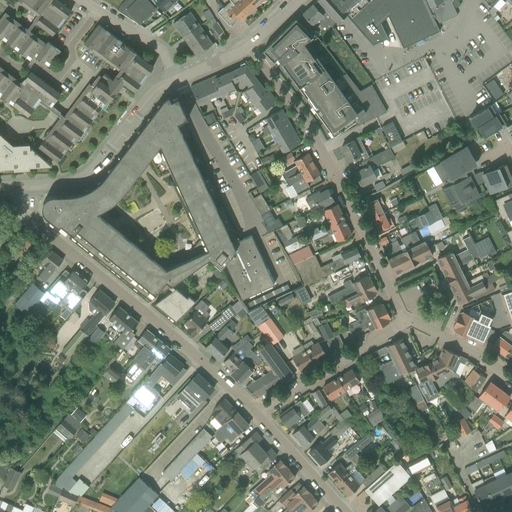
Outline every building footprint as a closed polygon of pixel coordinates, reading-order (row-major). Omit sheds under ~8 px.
[(36,23),(52,36),(58,28),(56,26),(63,17),(65,19),(71,11),(56,0),(17,0),(21,3),(23,0),(42,15),(36,23)] [(124,0),(123,2),(117,10),(138,24),(158,6),(164,12),(175,0),(124,0)] [(223,0),(227,4),(225,5),(237,19),(239,17),(241,19),(246,14),(233,0),(223,0)] [(233,0),(246,14),(254,7),(247,0),(233,0)] [(317,0),(325,9),(325,8),(336,21),(337,20),(338,21),(342,18),(346,15),(333,0),(317,0)] [(333,0),(346,15),(373,45),(387,38),(369,0),(381,0),(394,28),(400,40),(403,46),(440,29),(430,9),(426,0),(333,0)] [(426,0),(430,9),(433,12),(440,23),(448,19),(440,0),(426,0)] [(440,0),(448,19),(457,15),(454,8),(450,0),(440,0)] [(237,19),(225,5),(217,13),(229,26),(237,19)] [(313,5),(302,14),(309,21),(315,28),(320,25),(323,29),(325,27),(330,32),(334,37),(338,34),(337,32),(334,28),(333,26),(337,22),(325,8),(325,9),(320,13),(313,5)] [(492,8),(489,11),(493,16),(498,10),(493,6),(492,8)] [(214,18),(209,10),(203,14),(208,21),(210,20),(214,18)] [(199,26),(200,26),(190,12),(173,23),(183,37),(199,26)] [(302,93),(312,107),(314,106),(317,110),(316,111),(316,113),(318,111),(321,116),(320,117),(330,132),(332,130),(335,135),(333,136),(334,137),(355,122),(358,125),(370,119),(365,112),(357,118),(306,46),(314,40),(316,38),(317,37),(300,16),(284,31),(283,30),(268,45),(265,48),(263,51),(264,52),(274,62),(277,58),(278,58),(281,62),(281,63),(299,88),(301,87),(304,91),(302,93)] [(6,17),(0,24),(0,37),(2,38),(6,42),(14,47),(16,45),(20,48),(18,51),(26,57),(30,60),(34,55),(42,45),(6,17)] [(124,83),(135,91),(153,67),(134,53),(135,52),(98,24),(84,44),(92,49),(93,47),(122,69),(123,68),(125,69),(118,78),(116,76),(113,80),(104,74),(102,77),(99,75),(97,78),(99,80),(91,92),(88,90),(61,126),(59,124),(46,141),(44,140),(38,147),(57,162),(76,138),(78,139),(105,103),(107,105),(124,83)] [(213,45),(200,26),(199,26),(183,37),(196,56),(213,45)] [(44,46),(37,57),(44,62),(46,60),(51,63),(58,54),(60,51),(48,41),(44,46)] [(246,65),(228,73),(232,82),(234,81),(234,83),(241,79),(243,80),(252,73),(246,65)] [(0,166),(2,168),(14,168),(15,170),(29,169),(29,167),(41,166),(46,161),(32,148),(31,149),(27,149),(27,148),(13,149),(13,150),(9,151),(3,145),(5,143),(0,139),(0,90),(3,93),(1,96),(8,102),(10,99),(15,102),(13,105),(28,116),(40,101),(20,86),(0,71),(0,166)] [(31,72),(21,84),(41,99),(51,107),(61,95),(31,72)] [(216,76),(213,77),(222,96),(223,98),(229,95),(236,91),(236,90),(232,82),(228,73),(217,77),(216,76)] [(249,87),(243,92),(248,98),(246,100),(249,103),(250,105),(252,104),(267,93),(252,73),(243,80),(249,87)] [(386,112),(371,85),(360,91),(346,73),(343,76),(373,118),(386,112)] [(207,79),(202,82),(209,99),(215,96),(216,98),(218,98),(222,96),(213,77),(209,79),(207,79)] [(200,83),(190,87),(199,106),(205,103),(204,101),(207,99),(209,99),(202,82),(200,83)] [(267,93),(252,104),(256,109),(258,107),(262,112),(277,101),(269,91),(267,93)] [(238,239),(238,238),(238,237),(237,237),(236,237),(222,207),(217,209),(211,196),(216,193),(208,176),(203,179),(198,169),(196,166),(202,163),(198,154),(193,157),(184,139),(190,137),(183,121),(187,119),(178,98),(171,101),(169,96),(168,97),(164,100),(163,101),(165,104),(158,107),(143,127),(145,130),(139,133),(133,141),(134,144),(128,147),(123,154),(124,157),(118,160),(113,167),(115,170),(108,173),(103,179),(104,182),(98,185),(93,188),(80,194),(74,195),(69,196),(51,196),(49,197),(46,199),(44,201),(43,204),(42,207),(42,210),(43,213),(44,215),(46,218),(58,227),(61,226),(72,235),(71,236),(78,242),(79,240),(84,244),(89,248),(88,250),(94,255),(100,260),(101,258),(112,267),(110,268),(122,278),(124,277),(134,285),(133,286),(139,291),(145,296),(146,295),(151,298),(149,300),(150,301),(160,289),(163,292),(168,288),(171,285),(208,259),(220,269),(225,263),(242,300),(274,285),(251,235),(238,241),(237,239),(238,239)] [(476,127),(478,126),(496,115),(490,105),(485,108),(483,110),(470,117),(476,127)] [(282,109),(266,119),(269,124),(267,125),(270,131),(288,121),(282,109)] [(208,124),(216,120),(213,113),(205,117),(208,124)] [(496,115),(478,126),(485,136),(495,130),(505,124),(499,113),(496,115)] [(288,121),(270,131),(273,137),(275,136),(278,141),(295,131),(288,121)] [(392,122),(381,127),(389,142),(387,143),(390,148),(402,142),(402,141),(392,122)] [(295,131),(278,141),(281,146),(279,147),(283,153),(301,143),(295,131)] [(358,138),(341,147),(348,161),(345,162),(348,168),(368,158),(358,138)] [(254,148),(257,153),(264,149),(262,144),(254,148)] [(496,169),(494,166),(491,167),(474,175),(470,167),(476,164),(466,147),(441,162),(433,167),(443,183),(449,179),(450,180),(451,180),(453,183),(442,190),(451,207),(459,202),(463,208),(498,191),(497,190),(506,186),(511,183),(511,178),(506,164),(496,169)] [(390,148),(368,158),(348,168),(352,175),(355,174),(361,186),(370,182),(376,179),(373,171),(376,169),(375,167),(395,158),(390,148)] [(284,165),(294,159),(291,153),(281,158),(284,165)] [(285,180),(288,178),(314,164),(308,153),(294,161),(297,165),(285,172),(282,174),(285,179),(285,180)] [(267,156),(261,160),(264,166),(270,163),(267,156)] [(288,178),(285,180),(289,186),(291,185),(296,193),(309,187),(306,182),(320,175),(314,164),(288,178)] [(259,171),(250,176),(255,185),(260,192),(268,187),(264,180),(259,171)] [(325,206),(333,201),(327,190),(320,193),(319,192),(312,195),(312,196),(307,199),(309,204),(315,201),(319,208),(325,206)] [(251,192),(248,193),(261,215),(269,210),(270,210),(261,194),(254,198),(250,193),(251,192)] [(511,217),(511,192),(494,201),(502,220),(508,217),(509,219),(511,217)] [(372,218),(383,213),(380,206),(383,205),(380,198),(366,204),(372,218)] [(393,206),(398,204),(396,198),(390,201),(393,206)] [(435,203),(428,207),(429,211),(435,221),(435,222),(441,219),(442,218),(435,203)] [(323,224),(325,228),(325,229),(331,226),(344,220),(336,204),(327,208),(324,210),(329,221),(323,224)] [(269,210),(261,215),(267,225),(264,226),(268,233),(280,226),(282,225),(278,218),(275,220),(269,210)] [(429,211),(418,216),(423,227),(435,221),(429,211)] [(386,220),(383,213),(372,218),(379,232),(393,226),(389,218),(386,220)] [(397,219),(400,225),(408,221),(405,215),(397,219)] [(442,218),(441,219),(444,226),(450,224),(446,216),(442,218)] [(435,222),(427,226),(431,234),(445,227),(444,226),(441,219),(435,222)] [(325,229),(325,228),(319,231),(316,232),(310,235),(309,236),(298,241),(284,248),(288,253),(290,252),(328,235),(329,235),(334,233),(338,241),(342,240),(351,236),(344,220),(331,226),(325,229)] [(312,226),(307,229),(310,235),(316,232),(319,231),(317,227),(313,229),(312,226)] [(280,228),(274,231),(284,248),(298,241),(296,237),(292,239),(287,241),(280,228)] [(415,231),(410,234),(423,260),(432,255),(425,241),(421,243),(415,231)] [(423,260),(410,234),(401,238),(406,250),(414,265),(423,260)] [(446,254),(437,259),(442,268),(471,254),(476,251),(472,243),(469,236),(462,240),(467,249),(454,256),(452,251),(446,254)] [(25,259),(29,254),(36,247),(24,237),(3,263),(9,268),(20,255),(25,259)] [(386,237),(379,240),(381,245),(388,242),(386,237)] [(483,238),(472,243),(476,251),(479,256),(479,257),(489,252),(483,238)] [(396,241),(392,243),(405,269),(414,265),(406,250),(402,252),(397,240),(396,241)] [(442,241),(436,244),(439,251),(445,248),(442,241)] [(405,269),(392,243),(387,245),(392,257),(388,259),(395,274),(405,269)] [(308,246),(290,254),(295,264),(313,255),(308,246)] [(304,286),(333,272),(332,270),(352,261),(361,257),(356,246),(347,251),(341,254),(332,258),(333,261),(320,267),(315,255),(314,255),(313,255),(295,264),(294,264),(304,286)] [(41,261),(36,268),(41,272),(38,276),(45,281),(54,271),(57,268),(63,260),(51,250),(44,258),(41,261)] [(471,254),(442,268),(448,281),(463,274),(459,266),(473,259),(471,254)] [(348,266),(329,275),(333,284),(352,275),(348,266)] [(216,267),(211,270),(217,279),(222,275),(216,267)] [(62,298),(82,275),(74,269),(63,282),(58,278),(46,292),(54,299),(58,295),(62,298)] [(448,281),(454,292),(455,294),(490,277),(488,272),(482,275),(481,275),(467,282),(463,274),(448,281)] [(490,277),(455,294),(459,304),(474,297),(475,299),(495,290),(492,283),(498,280),(495,274),(490,277)] [(62,298),(59,302),(71,312),(80,302),(85,295),(81,291),(89,281),(82,275),(62,298)] [(345,288),(328,296),(331,303),(344,299),(374,284),(370,277),(367,279),(366,276),(352,283),(350,279),(343,283),(345,288)] [(222,279),(218,284),(223,289),(228,285),(222,279)] [(14,304),(26,314),(29,310),(44,293),(32,283),(14,304)] [(290,290),(287,284),(247,304),(250,310),(290,290)] [(377,291),(374,284),(344,299),(348,307),(363,300),(363,302),(376,295),(374,293),(377,291)] [(171,285),(168,288),(172,291),(154,304),(176,321),(196,302),(189,296),(187,298),(176,288),(175,289),(171,285)] [(304,286),(294,291),(298,297),(307,292),(304,286)] [(511,287),(509,288),(500,292),(506,309),(511,326),(511,287)] [(115,303),(99,290),(89,302),(90,312),(94,315),(90,320),(88,318),(80,328),(80,329),(62,351),(70,358),(97,327),(96,326),(115,303)] [(281,307),(294,299),(291,294),(278,301),(281,307)] [(196,311),(184,323),(189,328),(186,331),(193,337),(208,321),(205,319),(209,314),(206,312),(198,303),(193,308),(196,311)] [(387,312),(384,305),(381,306),(380,304),(371,308),(367,310),(368,310),(367,311),(365,308),(356,313),(359,320),(346,326),(349,331),(387,312)] [(208,325),(213,332),(236,313),(230,305),(220,313),(222,315),(208,325)] [(138,322),(119,306),(109,319),(123,331),(114,342),(123,349),(135,335),(131,331),(138,322)] [(314,309),(308,312),(311,317),(312,319),(316,317),(323,314),(320,307),(314,309)] [(243,308),(236,313),(239,317),(240,318),(247,313),(243,308)] [(29,310),(26,314),(31,319),(35,315),(29,310)] [(476,318),(472,316),(463,312),(462,315),(459,313),(453,328),(456,329),(454,331),(482,344),(489,329),(488,329),(494,317),(480,311),(476,318)] [(390,319),(387,312),(349,331),(351,336),(368,328),(370,332),(389,323),(388,320),(390,319)] [(270,318),(260,325),(273,344),(284,337),(270,318)] [(233,322),(231,320),(229,323),(222,330),(212,341),(205,348),(218,360),(219,359),(225,353),(229,348),(222,341),(237,325),(233,322)] [(311,322),(306,326),(311,334),(317,330),(311,322)] [(327,323),(319,327),(325,341),(334,337),(327,323)] [(31,334),(24,327),(8,346),(16,352),(31,334)] [(50,327),(46,331),(51,335),(55,331),(50,327)] [(86,343),(92,348),(105,333),(98,328),(86,343)] [(140,350),(132,360),(135,362),(138,364),(158,339),(147,329),(140,337),(138,340),(134,345),(140,350)] [(300,341),(306,337),(301,329),(300,329),(296,332),(295,332),(300,341)] [(504,356),(511,345),(511,335),(506,331),(503,332),(502,334),(498,338),(492,346),(504,356)] [(231,347),(235,352),(248,342),(251,340),(247,335),(233,346),(232,345),(231,347)] [(326,341),(331,352),(339,348),(333,337),(326,341)] [(135,362),(125,373),(128,376),(135,381),(154,358),(159,363),(161,360),(164,357),(170,349),(158,339),(138,364),(135,362)] [(401,339),(372,353),(375,359),(389,352),(391,356),(406,349),(401,339)] [(48,343),(48,346),(50,348),(53,349),(55,347),(56,344),(54,341),(51,341),(48,343)] [(257,350),(267,364),(279,354),(269,341),(257,350)] [(231,373),(252,351),(250,349),(253,347),(248,342),(235,352),(234,353),(233,352),(230,355),(223,363),(232,372),(231,373)] [(319,343),(306,351),(313,364),(327,356),(321,347),(319,343)] [(443,348),(439,358),(452,370),(455,373),(460,363),(464,365),(466,359),(443,348)] [(381,372),(410,358),(406,349),(391,356),(393,360),(378,367),(381,372)] [(231,373),(241,383),(248,376),(252,370),(248,365),(252,360),(258,365),(261,361),(252,351),(231,373)] [(300,372),(313,364),(306,351),(293,359),(295,363),(300,372)] [(148,377),(127,402),(132,407),(137,401),(147,409),(159,394),(151,388),(161,376),(173,386),(179,379),(175,376),(177,373),(184,366),(170,354),(162,364),(161,363),(149,378),(148,377)] [(272,371),(246,388),(257,398),(294,375),(279,354),(267,364),(271,369),(272,371)] [(415,367),(410,358),(381,372),(387,385),(401,378),(400,375),(415,367)] [(439,358),(425,365),(436,388),(459,377),(452,370),(439,358)] [(425,365),(415,370),(419,379),(422,384),(419,385),(425,398),(437,392),(438,395),(439,395),(436,388),(425,365)] [(109,367),(103,374),(114,383),(120,376),(109,367)] [(352,370),(337,378),(345,391),(359,382),(352,370)] [(474,370),(464,382),(470,388),(474,383),(480,375),(474,370)] [(185,388),(181,391),(198,406),(207,396),(214,389),(197,374),(191,381),(185,388)] [(480,375),(474,383),(470,388),(475,394),(486,379),(480,375)] [(323,387),(328,396),(330,400),(345,391),(337,378),(323,387)] [(483,400),(489,404),(500,389),(490,382),(484,390),(479,397),(478,399),(474,396),(466,407),(474,412),(475,412),(482,403),(481,402),(483,400)] [(416,385),(408,389),(420,412),(428,408),(416,385)] [(500,389),(489,404),(487,407),(497,414),(504,405),(510,397),(500,389)] [(327,404),(318,390),(312,393),(320,408),(327,404)] [(363,390),(357,394),(361,399),(366,396),(363,390)] [(222,425),(237,412),(224,399),(217,405),(214,408),(216,410),(211,414),(222,425)] [(127,402),(124,406),(131,413),(135,409),(132,407),(127,402)] [(298,402),(279,416),(287,427),(295,421),(298,425),(305,419),(302,416),(307,413),(303,408),(298,402)] [(332,413),(340,422),(344,419),(340,415),(331,404),(328,405),(315,416),(316,417),(306,426),(304,423),(292,434),(304,446),(325,427),(321,423),(332,413)] [(364,405),(359,408),(362,413),(368,410),(364,405)] [(124,406),(120,410),(127,417),(131,413),(124,406)] [(77,408),(71,415),(78,422),(85,414),(77,408)] [(366,417),(373,427),(386,418),(378,408),(366,417)] [(465,408),(460,412),(462,414),(466,419),(471,415),(465,408)] [(120,410),(116,414),(124,421),(127,417),(120,410)] [(347,410),(340,415),(344,419),(346,422),(353,417),(347,410)] [(215,433),(213,435),(218,441),(224,435),(226,438),(228,436),(232,440),(238,435),(241,432),(249,425),(237,412),(222,425),(214,432),(215,433)] [(69,414),(57,428),(70,438),(82,425),(78,422),(71,415),(69,414)] [(116,414),(113,418),(120,425),(124,421),(116,414)] [(493,425),(498,419),(493,415),(488,422),(484,429),(487,431),(493,425)] [(113,418),(109,422),(116,429),(120,425),(113,418)] [(463,418),(454,423),(461,436),(470,431),(463,418)] [(498,419),(493,425),(498,429),(503,423),(498,419)] [(109,422),(105,426),(113,433),(116,429),(109,422)] [(316,445),(309,452),(320,465),(327,458),(331,454),(328,450),(338,441),(336,440),(343,434),(336,425),(329,432),(333,436),(323,445),(320,442),(316,445)] [(105,426),(102,430),(109,437),(113,433),(105,426)] [(203,428),(197,435),(206,443),(212,437),(203,428)] [(82,429),(77,435),(84,441),(89,435),(82,429)] [(102,430),(98,434),(106,441),(109,437),(102,430)] [(241,454),(247,461),(261,448),(257,443),(261,439),(255,432),(237,448),(241,453),(241,454)] [(369,433),(344,453),(349,459),(373,439),(369,433)] [(98,434),(95,438),(102,445),(106,441),(98,434)] [(206,443),(197,435),(191,442),(200,450),(206,443)] [(95,438),(91,442),(98,449),(102,445),(95,438)] [(491,440),(485,445),(489,453),(496,450),(491,440)] [(91,442),(87,446),(95,453),(98,449),(91,442)] [(200,450),(191,442),(186,446),(196,455),(200,450)] [(29,445),(22,454),(26,458),(34,449),(29,445)] [(87,446),(84,450),(91,457),(95,453),(87,446)] [(186,446),(182,451),(192,459),(196,455),(186,446)] [(276,456),(270,448),(265,453),(261,448),(247,461),(253,468),(254,467),(259,472),(276,456)] [(84,450),(80,454),(87,461),(91,457),(84,450)] [(503,450),(496,454),(499,459),(506,456),(503,450)] [(192,459),(182,451),(178,455),(188,463),(192,459)] [(80,454),(76,458),(84,465),(87,461),(80,454)] [(496,454),(490,457),(492,462),(499,459),(496,454)] [(178,455),(174,460),(184,468),(188,463),(178,455)] [(425,455),(407,465),(413,475),(431,466),(425,455)] [(76,458),(73,462),(80,469),(84,465),(76,458)] [(475,464),(477,469),(488,464),(486,459),(475,464)] [(174,460),(170,464),(180,472),(184,468),(174,460)] [(269,476),(248,495),(253,501),(266,489),(265,488),(288,468),(280,460),(273,467),(268,471),(266,473),(269,476)] [(378,505),(386,498),(410,477),(406,472),(407,471),(407,470),(398,461),(397,461),(385,471),(367,488),(364,489),(378,505)] [(73,462),(69,466),(77,473),(80,469),(73,462)] [(349,475),(350,475),(358,468),(353,463),(345,470),(339,463),(328,473),(338,485),(349,475)] [(170,464),(166,468),(176,477),(180,472),(170,464)] [(475,464),(468,467),(470,472),(477,469),(475,464)] [(0,465),(0,473),(5,476),(9,469),(0,465)] [(69,466),(66,470),(73,477),(77,473),(69,466)] [(380,466),(362,482),(367,488),(385,471),(380,466)] [(11,467),(3,485),(13,489),(21,472),(11,467)] [(166,468),(162,473),(172,481),(176,477),(166,468)] [(266,489),(253,501),(259,507),(273,493),(277,498),(279,496),(286,490),(284,487),(288,483),(295,477),(288,468),(265,488),(266,489)] [(503,468),(493,473),(496,480),(503,496),(511,491),(511,486),(507,475),(503,468)] [(66,470),(62,474),(69,481),(73,477),(66,470)] [(62,474),(58,478),(66,485),(69,481),(62,474)] [(360,486),(350,475),(349,475),(338,485),(348,496),(360,486)] [(440,480),(446,492),(453,488),(446,476),(440,480)] [(110,508),(118,511),(143,511),(149,506),(159,495),(139,477),(118,499),(111,507),(110,508)] [(58,478),(55,482),(62,489),(66,485),(58,478)] [(79,479),(69,492),(78,496),(80,497),(88,487),(79,479)] [(485,485),(492,501),(503,496),(496,480),(485,485)] [(481,506),(492,501),(485,485),(474,491),(481,506)] [(284,495),(279,500),(287,509),(283,511),(291,511),(299,505),(311,495),(304,486),(295,494),(291,489),(284,495)] [(56,487),(53,494),(59,497),(63,490),(56,487)] [(444,489),(431,496),(434,502),(447,495),(444,489)] [(58,499),(74,506),(78,496),(69,492),(63,490),(59,497),(58,499)] [(102,493),(99,502),(111,507),(118,499),(102,493)] [(318,503),(311,495),(299,505),(291,511),(307,511),(311,510),(318,503)] [(380,506),(374,511),(373,511),(393,511),(405,502),(400,496),(383,511),(380,506)] [(176,511),(160,497),(152,505),(158,511),(176,511)] [(448,497),(434,504),(436,508),(438,511),(455,511),(452,506),(450,501),(448,497)] [(459,502),(452,506),(455,511),(469,511),(472,511),(467,502),(465,497),(458,500),(459,502)] [(424,499),(418,504),(423,510),(428,506),(424,499)] [(90,500),(87,507),(93,510),(96,503),(90,500)] [(2,501),(0,506),(0,511),(10,511),(14,506),(2,501)] [(405,502),(393,511),(404,511),(410,507),(405,502)] [(96,503),(93,510),(98,511),(101,505),(96,503)]
